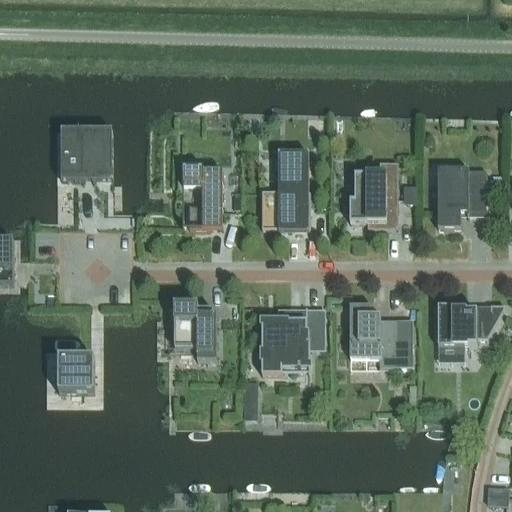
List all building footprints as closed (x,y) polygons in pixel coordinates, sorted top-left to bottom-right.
[(62,135),(62,187),(113,187),(113,135),(62,135)] [(262,198),(262,235),(279,235),(279,237),(309,237),(309,235),(311,235),(310,198),(309,198),(309,158),(279,158),(279,198),(262,198)] [(398,235),(399,168),(379,168),(379,180),(355,180),(355,206),(350,206),(350,228),(368,229),(368,235),(398,235)] [(183,172),(183,235),(223,235),(223,174),(204,174),(204,172),(183,172)] [(469,175),(438,175),(438,234),(461,234),(461,224),(469,224),(469,223),(487,222),(486,176),(469,176),(469,175)] [(404,189),(404,203),(417,203),(417,189),(404,189)] [(242,214),(242,198),(234,198),(234,214),(242,214)] [(0,291),(14,291),(14,286),(14,247),(0,247),(0,291)] [(175,354),(197,354),(198,366),(217,366),(217,319),(214,319),(214,315),(199,315),(199,311),(175,311),(175,324),(175,354)] [(398,346),(398,326),(381,326),(381,323),(373,323),(373,311),(350,311),(352,365),(381,365),(381,373),(398,373),(412,373),(412,346),(398,346)] [(438,311),(438,352),(478,352),(478,344),(487,344),(505,313),(505,312),(505,311),(491,311),(491,317),(467,317),(467,311),(438,311)] [(324,317),(307,317),(307,314),(306,314),(306,315),(278,315),(278,326),(262,326),(262,381),(282,381),(282,378),(309,378),(309,388),(310,388),(310,348),(324,348),(324,317)] [(59,398),(95,398),(95,363),(59,363),(59,398)] [(245,401),(259,401),(259,387),(245,387),(245,401)] [(489,494),(489,502),(508,503),(508,495),(489,494)] [(489,502),(489,510),(508,511),(508,503),(489,502)]
